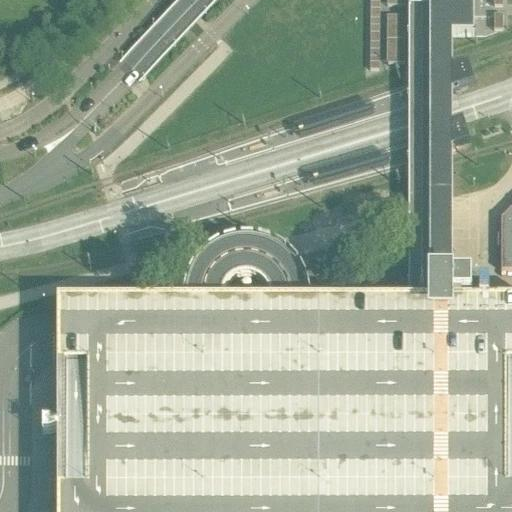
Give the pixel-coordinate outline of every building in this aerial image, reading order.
[(453,38),(473,38),(473,37),(473,18),(449,18),(448,18),(448,19),(451,19),(451,27),(448,27),(448,28),(448,37),(450,37),(450,38),(453,38)] [(465,73),(451,78),(451,83),(451,95),(451,101),(472,95),(465,73)] [(450,158),(469,152),(462,132),(451,135),(450,140),(450,151),(450,158)] [(501,273),(511,272),(511,209),(501,221),(501,273)] [(183,297),(182,307),(56,307),(56,337),(56,425),(57,438),(57,441),(57,463),(57,511),(511,511),(511,304),(451,305),(408,306),(310,306),(309,295),(305,281),(299,270),(292,261),(281,251),(268,246),(255,242),(243,241),(232,244),(218,249),(204,258),(194,269),(187,281),(183,297)] [(447,278),(447,289),(449,289),(449,298),(472,298),(472,278),(447,278)] [(56,425),(40,425),(40,441),(57,441),(57,438),(56,425)]
